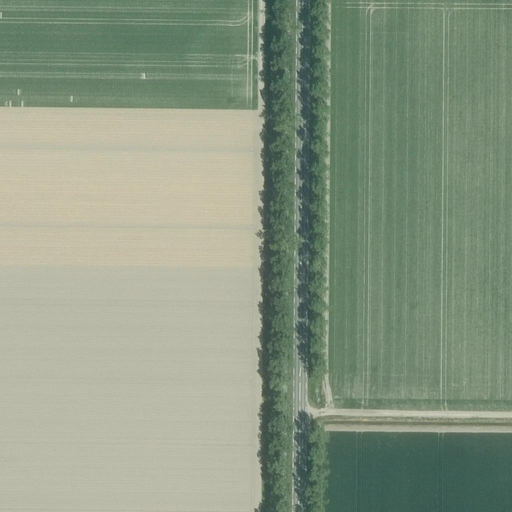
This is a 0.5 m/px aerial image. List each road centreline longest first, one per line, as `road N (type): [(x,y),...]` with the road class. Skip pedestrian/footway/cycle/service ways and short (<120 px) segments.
road 1 (secondary): [(298,511),(302,0)]
road 2 (track): [(299,413),(511,415)]
